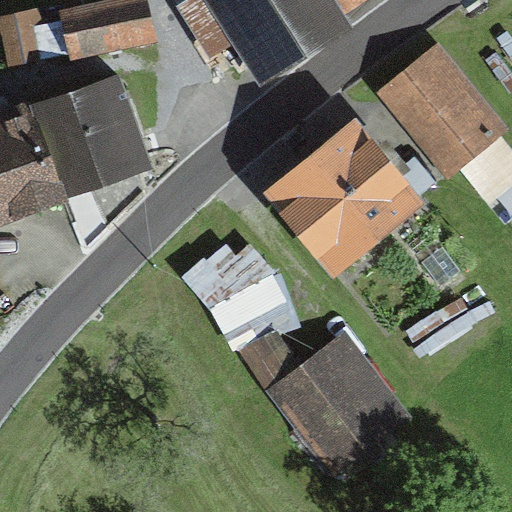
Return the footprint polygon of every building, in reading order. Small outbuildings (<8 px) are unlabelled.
[(160,0),(126,0),(82,10),(85,23),(52,31),(46,6),(13,14),(22,49),(44,44),(50,73),(86,65),(83,55),(169,35),(160,0)] [(242,33),(268,76),(356,23),(341,0),(188,0),(217,48),(242,33)] [(511,125),(450,50),(396,94),(467,181),(474,175),(496,202),(511,189),(511,153),(510,150),(511,148),(511,125)] [(130,81),(50,109),(84,206),(164,179),(130,81)] [(0,224),(5,223),(13,244),(73,223),(32,103),(0,114),(0,224)] [(434,215),(364,129),(272,202),(342,289),(434,215)] [(511,222),(500,231),(511,246),(511,222)] [(191,271),(219,314),(278,277),(250,233),(191,271)] [(331,355),(276,399),(344,483),(399,439),(331,355)]
